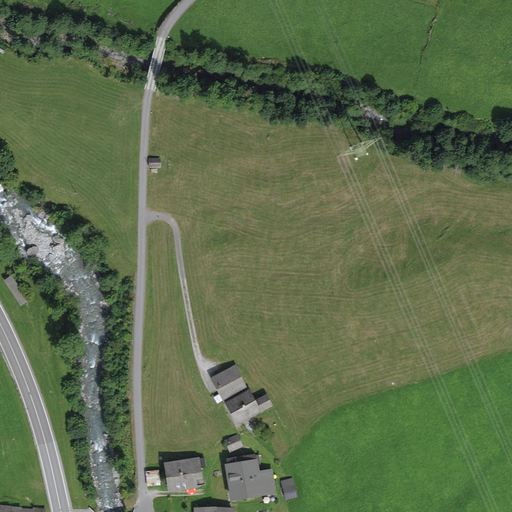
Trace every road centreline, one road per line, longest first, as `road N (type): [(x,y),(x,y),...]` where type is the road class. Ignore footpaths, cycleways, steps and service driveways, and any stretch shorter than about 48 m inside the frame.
road 1 (residential): [(144,511),(137,365),(147,99),(164,31),(190,0)]
road 2 (secondary): [(0,324),(42,431),(61,511)]
